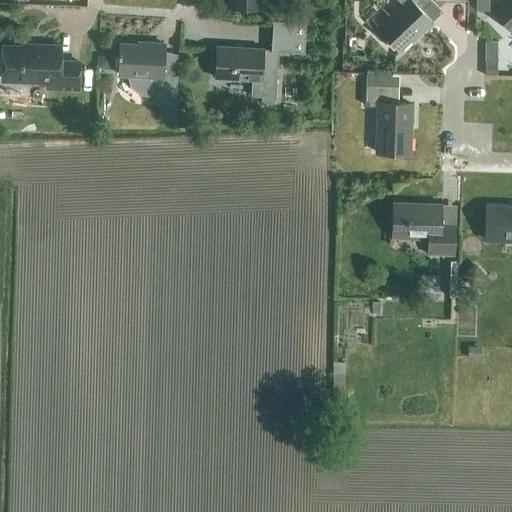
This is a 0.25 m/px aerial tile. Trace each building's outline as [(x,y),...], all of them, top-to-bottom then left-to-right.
[(260,8),(260,0),(228,0),(228,7),(260,8)] [(397,0),(403,6),(378,29),(399,51),(418,33),(419,35),(432,23),(416,6),(421,0),(397,0)] [(489,12),(489,0),(475,0),(475,11),(489,12)] [(510,30),(511,28),(511,0),(507,0),(494,13),(510,30)] [(491,38),(490,70),(502,70),(502,38),(491,38)] [(151,95),(151,101),(163,102),(175,102),(175,100),(177,71),(163,69),(164,45),(146,44),(146,46),(120,44),(118,75),(128,75),(132,88),(141,94),(151,95)] [(48,82),(47,89),(78,90),(79,62),(60,61),(60,46),(37,45),(36,47),(5,46),(4,80),(48,82)] [(272,102),(273,98),(275,98),(277,70),(261,69),(262,49),(217,46),(215,78),(251,81),(250,96),(261,97),(261,101),(264,105),(270,105),(272,102)] [(110,57),(98,57),(97,68),(109,69),(110,57)] [(411,104),(391,103),(392,75),(366,74),(365,106),(377,106),(376,153),(410,154),(411,104)] [(174,123),(174,126),(186,126),(187,111),(183,111),(184,100),(175,100),(175,102),(174,123)] [(174,123),(175,102),(163,102),(162,122),(174,123)] [(428,238),(428,254),(453,255),(454,225),(440,225),(440,205),(394,203),(392,237),(428,238)] [(511,240),(511,206),(487,206),(486,240),(511,240)] [(447,260),(446,281),(446,297),(456,297),(457,261),(447,260)] [(421,275),(420,293),(438,294),(438,275),(421,275)] [(332,420),(344,421),(345,363),(333,363),(332,420)]
